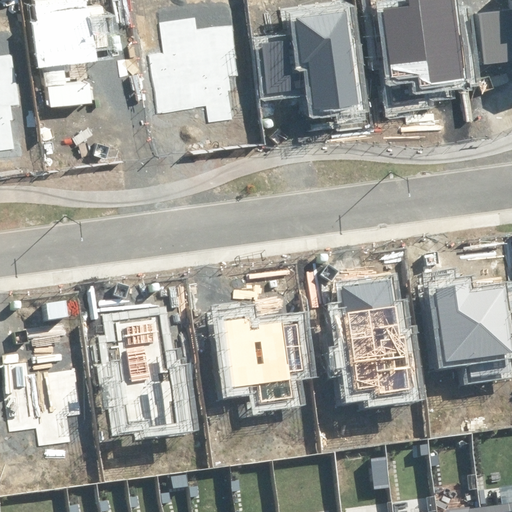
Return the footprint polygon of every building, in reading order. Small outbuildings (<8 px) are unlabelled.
[(429,83),(466,79),(456,0),(409,0),(410,6),(381,9),(388,64),(426,60),(429,83)] [(511,60),(511,10),(478,16),(484,64),(511,60)] [(315,113),(359,106),(346,13),(294,21),(297,41),(259,47),(265,94),(311,88),(315,113)] [(377,396),(406,392),(391,280),(343,287),(357,391),(376,389),(377,396)] [(434,287),(444,362),(511,352),(511,319),(507,287),(470,293),(469,283),(434,287)] [(511,511),(511,502),(439,511),(511,511)]
